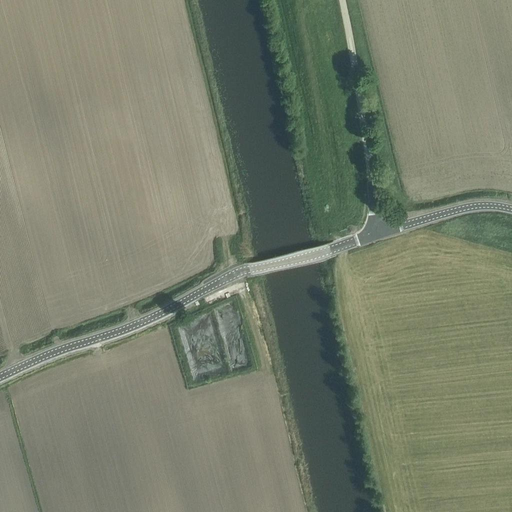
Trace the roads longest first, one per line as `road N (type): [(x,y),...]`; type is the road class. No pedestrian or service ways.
road 1 (unclassified): [(0,376),(137,323),(245,269),(378,231)]
road 2 (unclassified): [(378,231),(339,0)]
road 3 (unclassified): [(378,231),(482,207),(511,210)]
